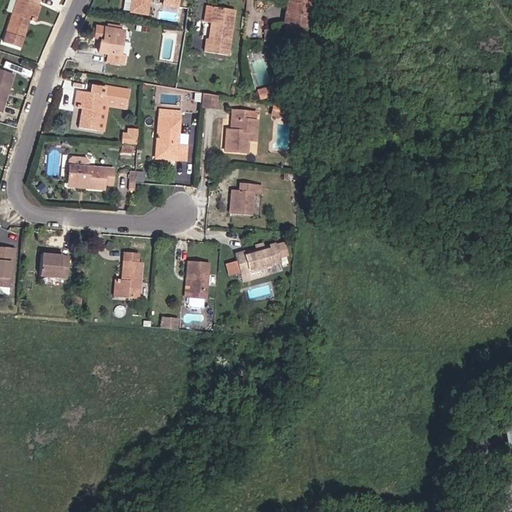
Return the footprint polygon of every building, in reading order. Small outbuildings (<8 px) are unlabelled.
[(30,17),(34,0),(13,0),(1,42),(18,46),(21,36),(18,35),(24,16),(30,17)] [(175,9),(176,0),(128,0),(126,13),(145,15),(147,0),(163,0),(162,7),(175,9)] [(306,5),(307,0),(284,0),(279,35),(305,39),(310,6),(306,5)] [(200,19),(208,20),(210,8),(202,6),(200,19)] [(232,12),(210,8),(208,20),(205,40),(198,39),(196,53),(224,58),(232,12)] [(123,32),(105,29),(103,43),(98,42),(97,52),(106,54),(106,63),(123,66),(124,57),(118,56),(123,32)] [(0,109),(12,75),(0,70),(0,109)] [(130,91),(90,84),(89,92),(81,91),(77,113),(81,114),(85,114),(84,121),(80,121),(79,127),(96,130),(102,97),(129,101),(130,91)] [(271,89),(264,90),(266,99),(273,97),(271,89)] [(264,90),(255,92),(257,100),(266,99),(264,90)] [(200,94),(198,109),(212,111),(214,96),(200,94)] [(129,101),(102,97),(96,130),(104,131),(108,105),(128,107),(129,101)] [(270,116),(280,118),(280,111),(284,112),(284,108),(272,106),(270,116)] [(280,111),(280,118),(287,119),(288,108),(284,108),(284,112),(280,111)] [(182,132),(184,112),(157,109),(155,134),(151,133),(150,140),(156,141),(155,153),(175,155),(175,159),(185,160),(187,133),(182,132)] [(227,119),(234,119),(234,131),(227,131),(223,131),(223,151),(247,152),(247,138),(247,131),(255,131),(255,118),(246,118),(246,111),(228,111),(227,119)] [(135,146),(136,131),(128,130),(128,138),(120,137),(120,145),(135,146)] [(67,166),(86,168),(86,162),(84,159),(70,158),(68,161),(67,166)] [(67,166),(65,183),(85,184),(85,189),(109,191),(109,184),(118,185),(119,171),(86,168),(67,166)] [(239,183),(238,191),(233,191),(229,213),(249,216),(253,193),(255,185),(239,183)] [(255,185),(253,193),(262,195),(263,187),(255,185)] [(246,253),(253,251),(251,244),(243,247),(246,253)] [(234,256),(242,282),(248,280),(246,272),(266,266),(277,263),(276,258),(284,256),(281,245),(267,249),(267,247),(253,251),(246,253),(234,256)] [(0,285),(8,286),(12,250),(0,248),(0,285)] [(39,254),(37,273),(66,276),(67,258),(59,258),(59,255),(46,254),(39,254)] [(121,258),(120,272),(124,272),(124,278),(112,277),(112,281),(116,281),(115,296),(133,298),(136,259),(121,258)] [(207,263),(185,261),(183,277),(188,278),(186,297),(201,299),(203,299),(207,263)] [(266,266),(246,272),(248,280),(268,274),(266,266)] [(200,305),(201,299),(186,297),(185,304),(187,306),(197,307),(200,305)] [(171,328),(171,319),(159,318),(158,327),(171,328)]
